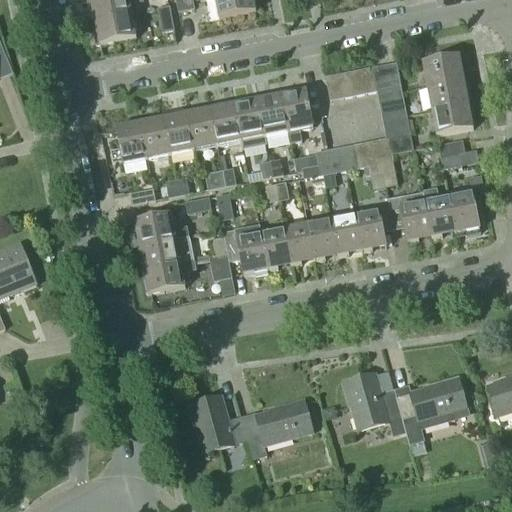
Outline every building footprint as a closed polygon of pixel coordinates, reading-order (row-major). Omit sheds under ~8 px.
[(97,0),(92,1),(94,12),(99,11),(101,24),(101,25),(133,18),(129,0),(102,0),(97,1),(97,0)] [(216,0),(221,23),(258,16),(256,5),(251,6),(249,0),(216,0)] [(177,6),(179,16),(195,13),(193,3),(177,6)] [(159,13),(163,33),(163,37),(175,34),(170,11),(159,13)] [(98,50),(138,42),(133,18),(101,25),(101,24),(96,25),(98,35),(95,35),(98,50)] [(423,68),(427,93),(465,86),(460,62),(423,68)] [(397,69),(385,71),(389,95),(401,92),(397,69)] [(385,71),(373,73),(377,97),(378,97),(389,95),(385,71)] [(373,73),(361,75),(366,99),(377,97),(373,73)] [(361,75),(349,78),(353,101),(366,99),(361,75)] [(349,78),(337,80),(341,104),(353,101),(349,78)] [(337,80),(326,82),(325,82),(330,106),(341,104),(337,80)] [(465,86),(427,93),(432,116),(469,109),(467,98),(470,97),(468,85),(465,86)] [(378,97),(380,108),(404,104),(401,92),(389,95),(378,97)] [(282,96),(282,100),(289,137),(291,148),(302,146),(300,135),(313,133),(306,96),(295,98),(294,93),(282,96)] [(282,100),(259,105),(266,142),(289,137),(282,100)] [(235,104),(236,109),(235,110),(242,147),(244,154),(267,150),(266,142),(259,105),(248,107),(247,102),(235,104)] [(380,108),(382,120),(406,116),(404,104),(380,108)] [(474,135),(469,109),(432,116),(437,142),(474,135)] [(235,110),(212,114),(219,151),(242,147),(235,110)] [(189,119),(188,119),(195,156),(219,151),(212,114),(201,116),(201,114),(188,117),(189,119)] [(177,115),(164,118),(165,123),(172,160),(195,156),(188,119),(178,121),(177,115)] [(382,120),(384,132),(408,127),(406,116),(382,120)] [(165,123),(141,128),(148,165),(172,160),(165,123)] [(118,132),(117,132),(124,169),(148,165),(141,128),(131,130),(131,127),(118,130),(118,132)] [(384,132),(387,144),(410,140),(408,127),(384,132)] [(413,156),(410,140),(387,144),(390,160),(392,159),(392,160),(413,156)] [(387,144),(375,146),(380,170),(381,169),(394,167),(392,160),(392,159),(390,160),(387,144)] [(370,171),(380,170),(375,146),(363,148),(368,172),(370,171)] [(462,147),(439,151),(443,175),(466,170),(462,147)] [(363,148),(352,150),(356,174),(368,172),(363,148)] [(352,150),(340,152),(344,176),(356,174),(352,150)] [(340,152),(328,155),(333,178),(344,176),(340,152)] [(315,157),(318,170),(319,170),(321,181),(323,181),(332,179),(332,178),(333,178),(328,155),(315,157)] [(281,164),(271,166),(274,182),(284,180),(281,164)] [(261,168),(264,184),(274,182),(271,166),(261,168)] [(398,191),(394,167),(381,169),(386,193),(398,191)] [(375,195),(386,193),(381,169),(380,170),(370,171),(375,195)] [(321,181),(319,170),(318,170),(303,173),(304,176),(302,176),(304,184),(321,181)] [(234,174),(224,176),(227,192),(237,190),(234,174)] [(205,179),(208,195),(227,192),(224,176),(213,178),(213,177),(205,179)] [(332,179),(323,181),(326,192),(336,190),(333,178),(332,178),(332,179)] [(186,183),(177,185),(180,201),(189,199),(186,183)] [(165,187),(169,203),(180,201),(177,185),(165,187)] [(286,188),(276,190),(279,206),(289,204),(286,188)] [(276,190),(267,191),(270,207),(279,206),(276,190)] [(432,244),(455,240),(448,204),(440,206),(437,193),(423,196),(423,197),(432,244)] [(130,199),(132,210),(156,206),(153,194),(130,199)] [(390,214),(394,235),(405,233),(408,249),(432,244),(423,197),(388,205),(390,214)] [(228,199),(217,201),(221,225),(233,223),(228,199)] [(472,199),(448,204),(455,240),(465,238),(465,242),(480,239),(472,199)] [(209,203),(185,208),(188,220),(211,215),(209,203)] [(387,253),(384,237),(394,235),(390,214),(355,221),(362,258),(387,253)] [(136,227),(140,251),(176,244),(176,245),(189,242),(187,232),(174,234),(172,220),(136,227)] [(355,221),(332,226),(339,262),(362,258),(355,221)] [(332,226),(308,230),(315,267),(339,262),(332,226)] [(229,267),(241,265),(244,281),(268,276),(261,240),(260,230),(236,235),(223,237),(224,243),(225,242),(228,258),(229,267)] [(308,230),(285,235),(292,272),(315,267),(308,230)] [(285,235),(261,240),(268,276),(292,272),(285,235)] [(140,251),(145,275),(181,268),(181,269),(194,266),(189,242),(176,245),(176,244),(140,251)] [(213,245),(216,261),(228,258),(225,242),(224,243),(213,245)] [(0,333),(3,333),(0,325),(0,303),(35,290),(19,248),(0,255),(0,333)] [(216,261),(209,262),(214,286),(220,285),(223,301),(234,298),(231,283),(232,283),(229,267),(228,258),(216,261)] [(181,268),(145,275),(149,299),(185,292),(185,288),(190,287),(188,276),(195,275),(194,266),(181,269),(181,268)] [(397,395),(383,399),(378,378),(344,387),(350,411),(354,410),(361,435),(389,427),(393,442),(406,439),(409,450),(412,449),(399,401),(397,395)] [(399,401),(412,449),(424,446),(421,435),(471,421),(469,415),(460,382),(437,388),(438,391),(399,401)] [(498,420),(511,415),(511,382),(488,390),(498,420)] [(199,432),(205,457),(249,445),(243,421),(229,424),(222,400),(189,409),(195,433),(199,432)] [(243,421),(249,445),(254,464),(267,461),(265,450),(314,437),(305,404),(283,410),(284,413),(258,420),(257,417),(243,421)]
